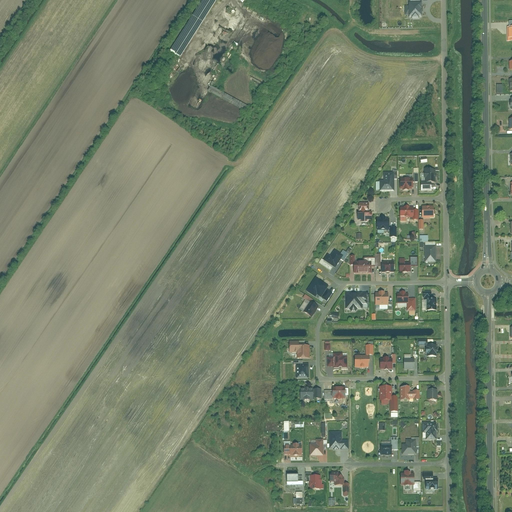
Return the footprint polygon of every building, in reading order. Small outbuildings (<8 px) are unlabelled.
[(180,57),(216,0),(202,0),(171,50),(180,57)] [(422,2),(409,2),(409,6),(405,6),(405,15),(409,15),(409,17),(411,17),(411,19),(419,19),(419,17),(422,17),(422,2)] [(230,105),(233,99),(211,88),(208,93),(230,105)] [(425,170),(425,183),(435,182),(435,170),(425,170)] [(384,173),(384,181),(379,181),(379,192),(394,192),(394,173),(384,173)] [(400,178),(400,190),(412,190),(412,178),(400,178)] [(406,221),(406,218),(413,218),(414,208),(410,208),(410,207),(404,207),(404,208),(400,208),(400,221),(406,221)] [(422,207),(422,218),(434,218),(434,207),(422,207)] [(370,211),(358,211),(358,212),(357,220),(361,220),(361,222),(368,223),(368,220),(372,220),(372,212),(370,212),(370,211)] [(377,218),(377,230),(389,230),(389,218),(377,218)] [(436,246),(425,246),(425,263),(436,263),(436,246)] [(335,250),(331,257),(327,255),(324,261),(335,268),(343,255),(335,250)] [(400,272),(410,272),(410,260),(399,261),(400,272)] [(355,273),(372,273),(372,261),(355,261),(355,273)] [(381,261),(381,273),(394,272),(394,261),(381,261)] [(315,297),(317,295),(321,298),(329,286),(315,277),(306,291),(315,297)] [(375,293),(375,305),(388,305),(388,293),(385,293),(385,292),(378,292),(378,293),(375,293)] [(397,294),(397,304),(408,304),(408,293),(405,294),(405,292),(401,292),(401,294),(397,294)] [(366,293),(345,293),(345,310),(348,310),(351,312),(355,312),(357,309),(362,309),(362,305),(367,305),(367,304),(369,304),(369,295),(366,295),(366,293)] [(426,300),(426,311),(436,311),(436,298),(429,299),(429,300),(426,300)] [(310,301),(303,312),(312,317),(319,307),(310,301)] [(289,353),(296,353),(296,359),(309,359),(309,344),(290,345),(290,348),(287,348),(287,352),(289,352),(289,353)] [(426,348),(426,355),(428,355),(428,358),(437,358),(437,346),(428,346),(428,348),(426,348)] [(342,353),(333,353),(333,357),(334,367),(334,369),(347,369),(347,357),(342,357),(342,353)] [(355,356),(355,368),(369,368),(368,356),(355,356)] [(380,370),(392,370),(392,359),(389,359),(389,358),(383,358),(383,359),(380,359),(380,370)] [(403,359),(404,370),(415,370),(415,359),(403,359)] [(295,364),(296,379),(309,379),(309,364),(295,364)] [(341,400),(342,399),(345,399),(345,387),(333,387),(332,399),(336,399),(337,400),(338,401),(340,401),(341,400)] [(392,397),(392,387),(379,387),(379,401),(381,401),(381,406),(389,406),(389,401),(391,401),(391,397),(392,397)] [(413,392),(410,392),(410,388),(400,388),(400,401),(410,401),(410,400),(413,400),(413,401),(420,401),(420,391),(413,391),(413,392)] [(300,400),(313,400),(313,389),(300,389),(300,400)] [(427,390),(427,401),(437,401),(437,390),(427,390)] [(422,434),(426,434),(426,441),(437,440),(437,432),(438,432),(438,426),(436,426),(436,423),(422,423),(422,434)] [(349,441),(342,441),(342,432),(329,432),(329,450),(333,450),(333,451),(339,450),(340,450),(349,450),(349,441)] [(323,457),(323,440),(316,441),(316,445),(310,445),(310,457),(323,457)] [(406,440),(406,444),(402,444),(402,455),(416,455),(416,440),(406,440)] [(290,456),(302,456),(302,446),(300,446),(300,444),(293,444),(293,446),(284,446),(284,455),(290,455),(290,456)] [(380,446),(381,456),(392,456),(392,446),(380,446)] [(404,474),(401,474),(401,485),(415,485),(415,474),(411,474),(411,471),(404,471),(404,474)] [(333,482),(334,483),(334,486),(343,486),(344,486),(344,483),(344,479),(338,472),(330,473),(330,482),(333,482)] [(303,481),(298,481),(298,473),(287,473),(287,486),(303,485),(303,481)] [(322,481),(321,481),(321,477),(310,477),(310,482),(309,481),(309,482),(309,488),(310,487),(310,491),(321,491),(321,490),(323,490),(323,485),(322,485),(322,481)] [(426,490),(438,490),(438,480),(426,480),(426,490)]
